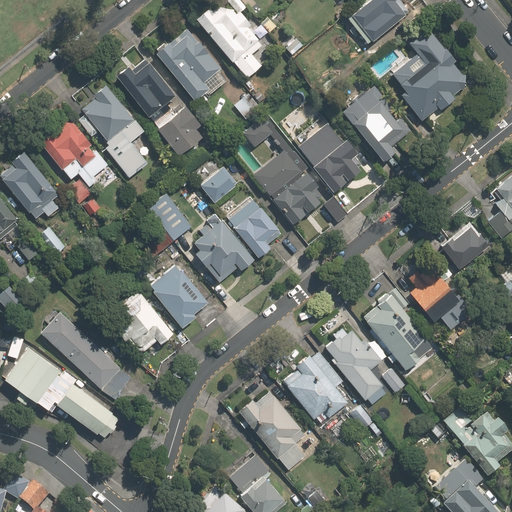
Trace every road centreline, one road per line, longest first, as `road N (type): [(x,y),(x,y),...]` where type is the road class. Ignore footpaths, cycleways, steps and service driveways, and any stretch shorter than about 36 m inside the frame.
road 1 (residential): [(151,511),(198,375),(511,123)]
road 2 (residential): [(133,0),(0,108)]
road 3 (secondary): [(121,511),(51,452),(0,433)]
